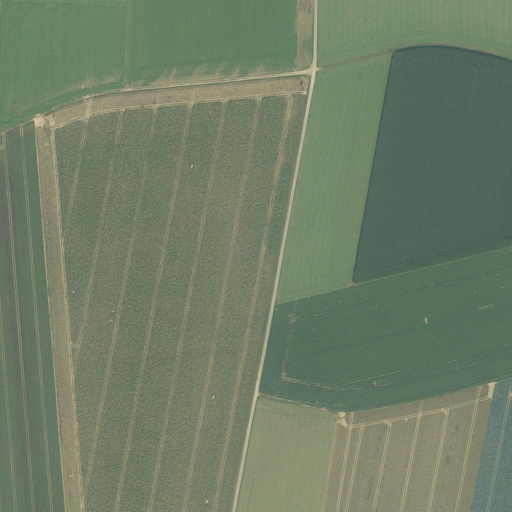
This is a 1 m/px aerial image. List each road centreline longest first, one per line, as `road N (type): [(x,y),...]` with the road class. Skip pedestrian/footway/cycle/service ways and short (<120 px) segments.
road 1 (track): [(511,57),(430,42),(314,70),(88,94),(0,133)]
road 2 (unclassified): [(233,511),(314,70),(315,0)]
road 3 (track): [(255,394),(338,411),(416,401),(511,373)]
